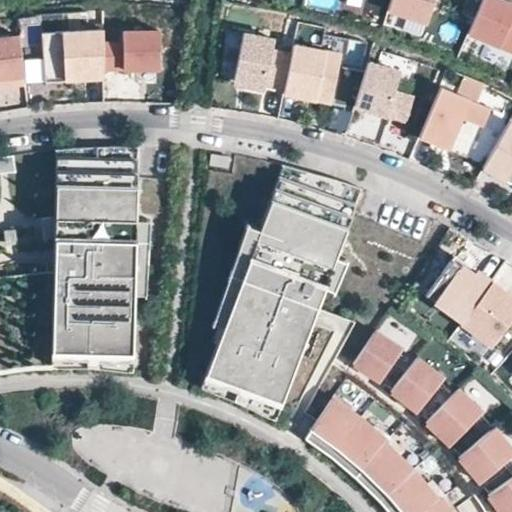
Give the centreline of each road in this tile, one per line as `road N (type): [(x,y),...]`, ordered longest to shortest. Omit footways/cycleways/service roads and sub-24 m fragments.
road 1 (residential): [(0,127),(142,120),(244,128),(382,167),(511,234)]
road 2 (residential): [(108,511),(0,448)]
